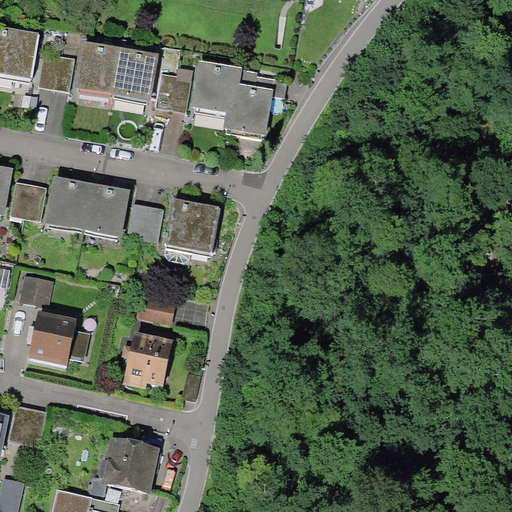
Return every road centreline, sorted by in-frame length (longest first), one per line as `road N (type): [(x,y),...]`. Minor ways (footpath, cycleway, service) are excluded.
road 1 (track): [(511,192),(488,250),(468,376),(460,511)]
road 2 (residential): [(0,144),(270,201)]
road 3 (residential): [(270,201),(343,70),(403,0)]
road 4 (residential): [(206,427),(221,327),(270,201)]
road 5 (residential): [(0,382),(206,427)]
